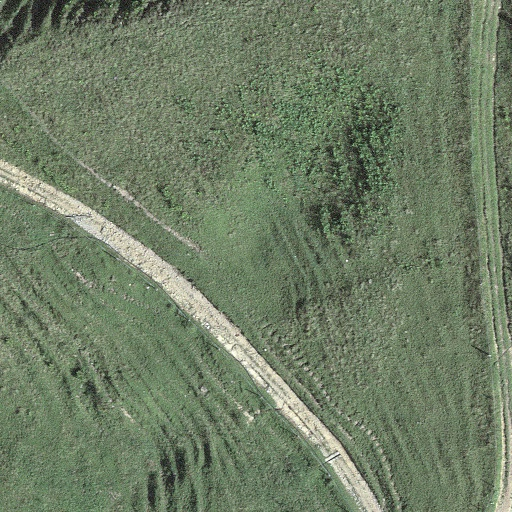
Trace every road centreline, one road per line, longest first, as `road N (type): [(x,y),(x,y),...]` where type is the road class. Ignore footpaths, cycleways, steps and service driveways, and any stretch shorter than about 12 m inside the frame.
road 1 (track): [(501,511),(507,435),(485,229),(479,64),(487,0)]
road 2 (track): [(0,173),(154,266),(278,390),(370,511)]
